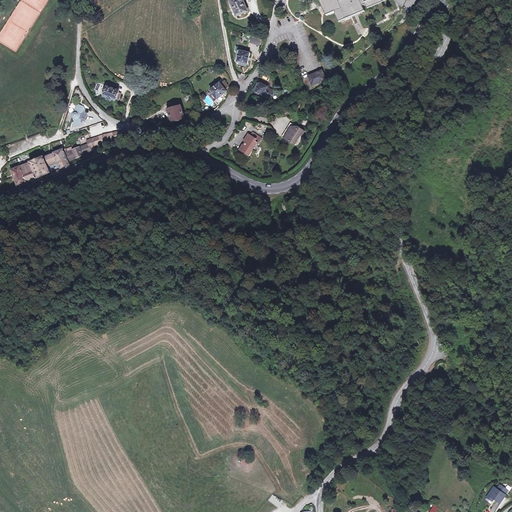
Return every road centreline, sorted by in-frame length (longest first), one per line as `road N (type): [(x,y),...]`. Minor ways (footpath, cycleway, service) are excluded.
road 1 (tertiary): [(464,0),(391,174),(391,208),(431,325),(433,357),(397,397),(374,450),(346,465),(318,500)]
road 2 (secondary): [(198,158),(258,186),(294,181),(341,111),(384,74),(442,0)]
road 3 (secondary): [(0,198),(128,153),(198,158)]
road 4 (residential): [(198,158),(228,135),(233,101),(266,53),(277,0)]
